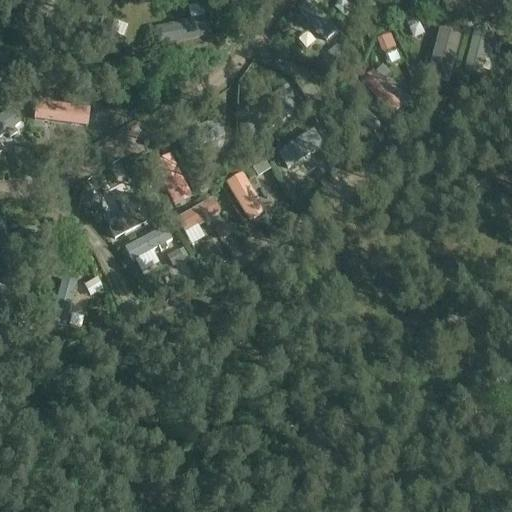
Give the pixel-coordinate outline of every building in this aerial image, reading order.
[(10,0),(44,25),(56,10),(42,0),(10,0)] [(340,32),(311,0),(299,11),(327,43),(340,32)] [(154,30),(158,48),(211,37),(207,18),(154,30)] [(68,40),(118,59),(125,41),(75,22),(68,40)] [(429,80),(451,86),(464,35),(442,29),(429,80)] [(465,73),(483,78),(494,36),(476,31),(465,73)] [(407,105),(375,73),(362,86),(395,118),(407,105)] [(36,103),(34,121),(87,129),(90,110),(36,103)] [(350,114),(376,135),(383,125),(358,104),(350,114)] [(0,118),(0,138),(20,126),(10,111),(0,118)] [(223,134),(216,120),(177,138),(183,152),(223,134)] [(325,148),(315,131),(276,154),(286,171),(325,148)] [(152,165),(174,209),(192,200),(170,156),(152,165)] [(225,186),(249,225),(266,214),(242,175),(225,186)] [(184,235),(221,213),(212,200),(176,221),(184,235)] [(117,202),(106,206),(111,220),(122,216),(117,202)] [(124,250),(131,264),(172,243),(165,229),(124,250)] [(65,329),(76,284),(61,280),(49,325),(65,329)]
